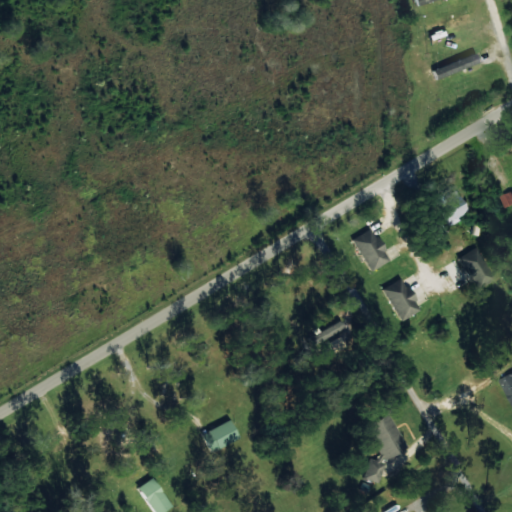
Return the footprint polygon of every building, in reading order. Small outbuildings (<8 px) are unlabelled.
[(511,191),(503,195),(507,207),(511,205),(511,191)] [(467,211),(459,194),(436,205),(446,226),(459,220),(456,216),(467,211)] [(370,270),(389,259),(371,227),(351,238),(370,270)] [(492,280),(478,247),(458,255),(472,288),(492,280)] [(383,288),(398,320),(418,310),(403,278),(383,288)] [(344,326),(339,319),(313,335),(317,342),(344,326)] [(370,479),(376,477),(374,474),(384,470),(380,460),(405,449),(389,413),(365,424),(378,455),(363,462),(370,479)] [(209,450),(238,439),(231,420),(202,431),(209,450)] [(136,486),(152,511),(160,511),(170,506),(153,476),(136,486)]
